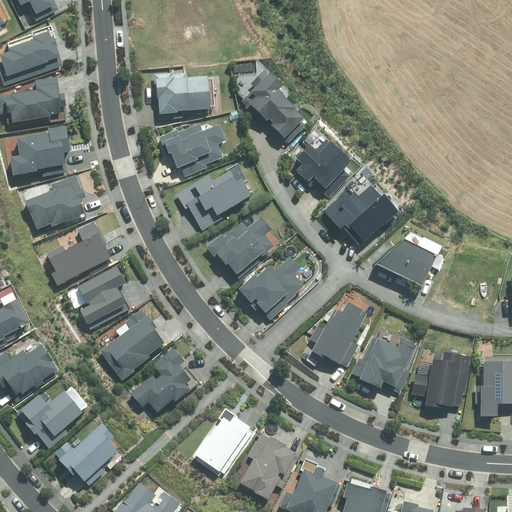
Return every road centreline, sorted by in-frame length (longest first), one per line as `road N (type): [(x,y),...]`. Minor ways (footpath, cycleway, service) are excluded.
road 1 (residential): [(101,0),(114,125),(144,223),(204,315),(250,360)]
road 2 (residential): [(250,360),(304,402),(374,437),(455,459),(511,464)]
road 3 (residential): [(347,272),(419,312),(492,329)]
road 4 (residential): [(264,162),(301,225),(347,272)]
road 5 (residential): [(250,360),(347,272)]
